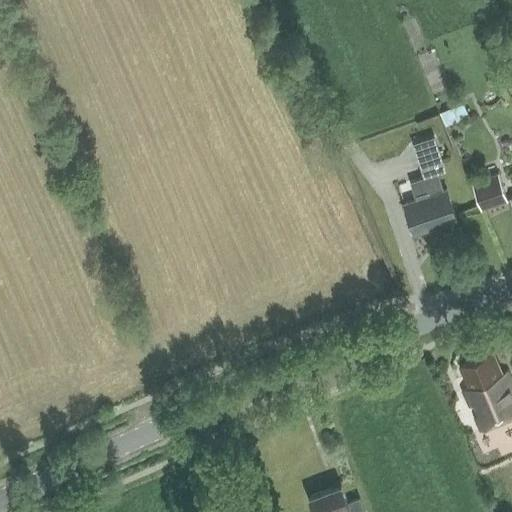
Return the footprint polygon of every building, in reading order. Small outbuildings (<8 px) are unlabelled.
[(469,116),(463,103),(439,113),(445,127),(469,116)] [(413,235),(456,221),(446,191),(442,192),(437,175),(445,172),(438,152),(416,159),(423,179),(409,184),(415,201),(403,205),(413,235)] [(497,173),(471,182),(480,209),(507,200),(497,173)] [(480,432),(511,418),(511,384),(507,372),(502,374),(492,352),(458,367),(461,374),(440,383),(450,406),(466,399),(480,432)] [(341,511),(363,511),(359,499),(347,504),(340,486),(308,497),(313,511),(338,511),(341,511)]
